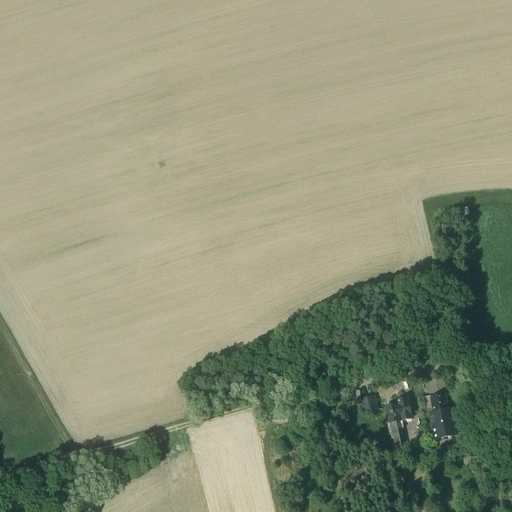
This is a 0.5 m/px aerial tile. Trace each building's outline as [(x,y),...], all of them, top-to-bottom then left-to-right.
[(445,396),(431,399),(433,407),(434,414),(434,415),(448,412),(448,411),(445,396)] [(375,398),(361,401),(364,414),(378,411),(375,398)] [(398,406),(385,408),(391,438),(399,437),(396,423),(402,422),(402,418),(411,416),(408,399),(397,401),(398,406)] [(448,412),(434,415),(434,414),(430,415),(435,440),(457,436),(454,420),(456,419),(457,417),(456,413),(455,411),(452,411),(448,411),(448,412)] [(398,438),(392,439),(395,455),(401,453),(398,438)] [(407,476),(404,462),(397,463),(400,477),(407,476)]
